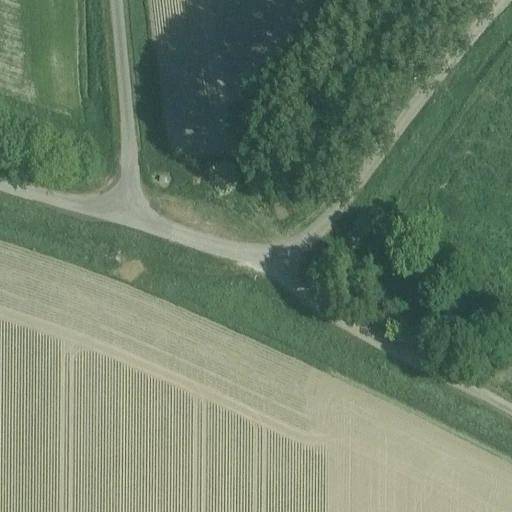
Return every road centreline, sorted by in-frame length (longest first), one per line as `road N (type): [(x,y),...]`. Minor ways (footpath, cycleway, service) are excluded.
road 1 (unclassified): [(267,258),(309,238),(353,191),(507,0)]
road 2 (unclassified): [(511,417),(338,325),(267,258)]
road 3 (unclassified): [(130,221),(109,0)]
road 4 (unclassified): [(267,258),(130,221)]
road 5 (unclassified): [(130,221),(0,188)]
